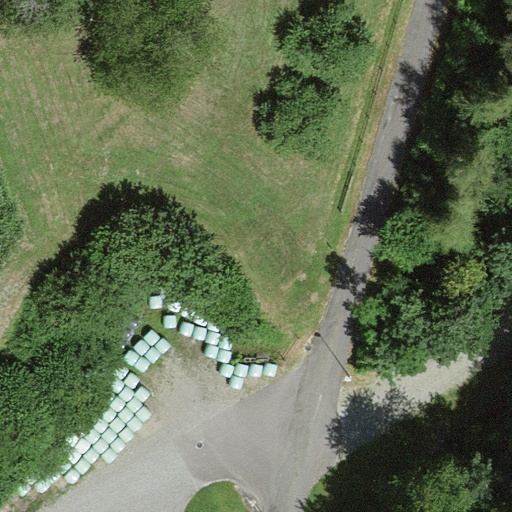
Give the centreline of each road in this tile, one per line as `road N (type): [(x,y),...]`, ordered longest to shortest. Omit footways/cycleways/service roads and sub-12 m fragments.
road 1 (residential): [(280,511),(431,0)]
road 2 (track): [(299,445),(222,438),(78,511)]
